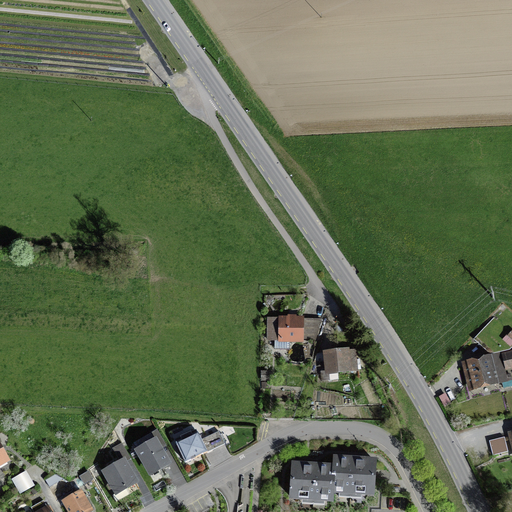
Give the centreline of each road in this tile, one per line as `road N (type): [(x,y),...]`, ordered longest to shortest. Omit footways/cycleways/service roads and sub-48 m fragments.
road 1 (primary): [(150,0),(427,405),(478,511)]
road 2 (residential): [(426,511),(390,444),(323,431),(292,435),(157,511)]
